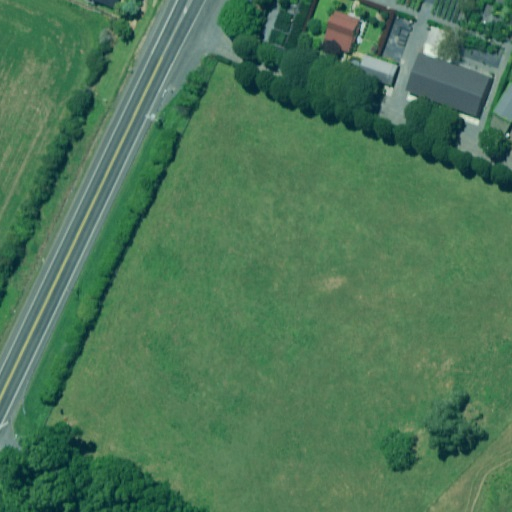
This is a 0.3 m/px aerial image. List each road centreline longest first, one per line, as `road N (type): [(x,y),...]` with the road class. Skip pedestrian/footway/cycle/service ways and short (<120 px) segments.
road 1 (secondary): [(0,403),(190,0)]
road 2 (unknown): [(175,31),(511,164)]
